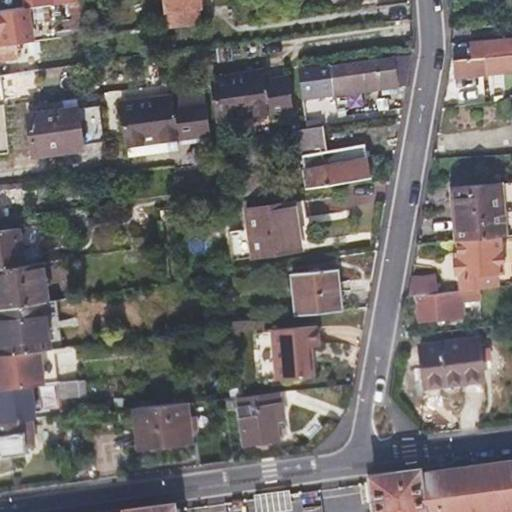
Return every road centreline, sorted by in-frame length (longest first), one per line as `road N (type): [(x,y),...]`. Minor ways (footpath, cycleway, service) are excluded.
road 1 (residential): [(360,459),(430,64),(430,0)]
road 2 (residential): [(0,510),(360,459)]
road 3 (residential): [(360,459),(511,438)]
